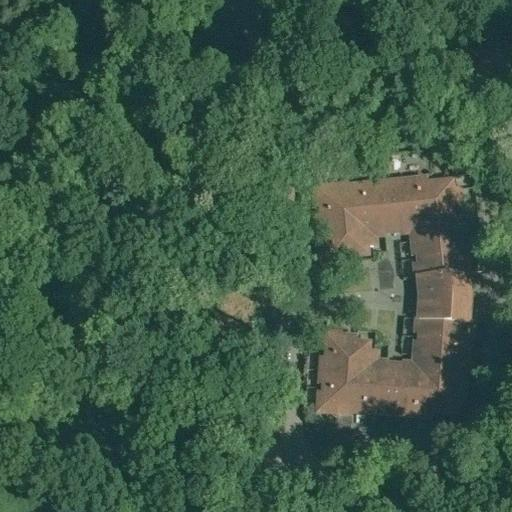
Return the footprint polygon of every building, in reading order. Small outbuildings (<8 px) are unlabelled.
[(459,67),(447,67),(447,86),(460,86),(460,87),(511,86),(511,53),(507,53),(507,43),(486,43),(487,54),(459,54),(459,67)] [(351,141),(348,109),(327,111),(331,143),(351,141)] [(393,186),(381,187),(383,210),(385,232),(391,231),(391,234),(413,232),(416,257),(418,257),(419,265),(416,265),(418,280),(468,275),(462,225),(460,225),(459,217),(462,217),(459,190),(453,190),(453,183),(428,185),(427,180),(393,184),(393,186)] [(319,217),(322,244),(324,244),(325,252),(323,252),(324,267),(355,263),(355,258),(368,257),(367,249),(372,249),(371,236),(385,235),(385,232),(383,210),(381,187),(381,185),(346,188),(346,189),(335,190),(335,193),(317,195),(318,209),(320,209),(321,217),(319,217)] [(420,300),(419,320),(468,323),(470,299),(468,275),(418,280),(420,300)] [(462,381),(462,373),(465,374),(468,323),(419,320),(417,335),(420,335),(419,343),(417,343),(415,368),(393,367),(393,370),(387,369),(386,391),(385,414),(397,415),(397,417),(431,419),(431,414),(457,416),(457,408),(462,409),(464,381),(462,381)] [(384,416),(385,414),(386,391),(387,369),(387,366),(373,365),(374,353),(369,352),(369,345),(356,344),(356,339),(325,337),(324,351),(327,351),(326,359),(324,359),(322,386),(324,386),(324,394),(321,394),(320,408),(339,410),(339,413),(350,413),(350,414),(384,416)] [(487,420),(510,421),(511,395),(511,391),(489,390),(487,420)]
